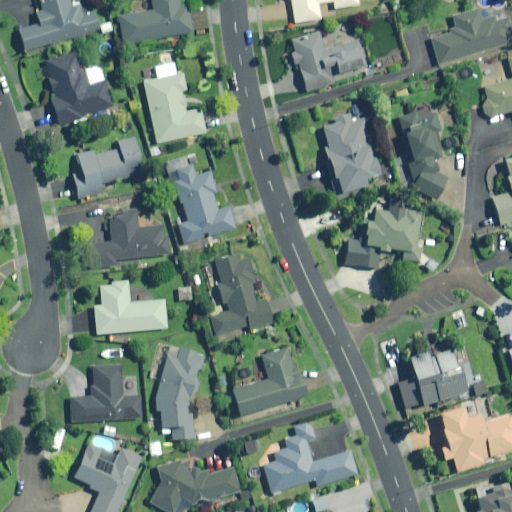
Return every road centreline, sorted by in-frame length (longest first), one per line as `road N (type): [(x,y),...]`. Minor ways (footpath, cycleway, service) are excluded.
road 1 (tertiary): [(340,343),(262,153),(234,0)]
road 2 (residential): [(0,102),(36,232),(44,289),(37,340)]
road 3 (tertiary): [(409,511),(340,343)]
road 4 (residential): [(340,343),(420,291),(462,275)]
road 5 (residential): [(462,275),(479,154)]
